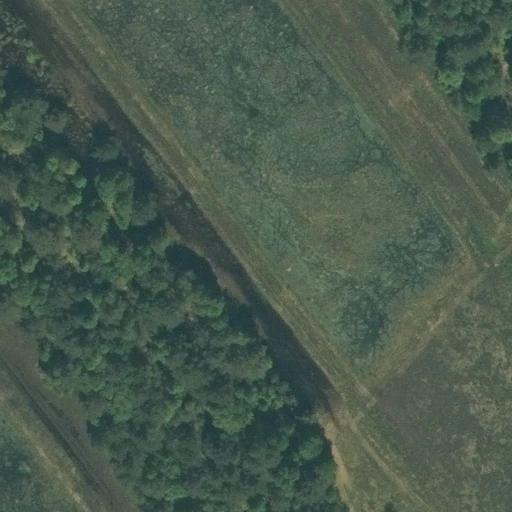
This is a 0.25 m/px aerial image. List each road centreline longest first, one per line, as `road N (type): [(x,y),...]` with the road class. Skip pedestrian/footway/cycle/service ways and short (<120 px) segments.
road 1 (track): [(60,0),(449,511)]
road 2 (track): [(326,0),(511,250)]
road 3 (track): [(0,397),(87,511)]
